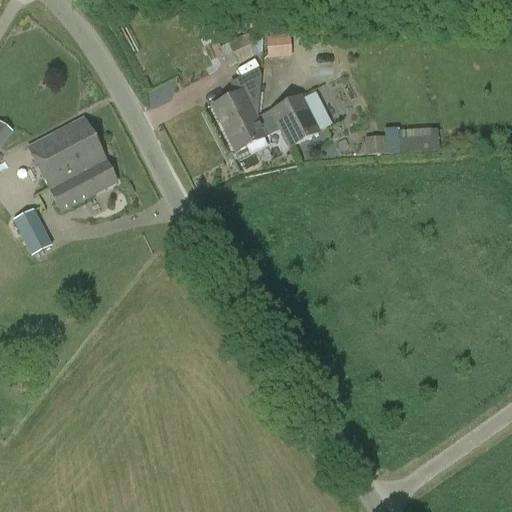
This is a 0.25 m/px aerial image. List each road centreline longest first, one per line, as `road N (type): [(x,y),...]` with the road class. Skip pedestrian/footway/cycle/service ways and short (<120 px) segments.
road 1 (tertiary): [(374,511),(221,278),(89,38),(57,0)]
road 2 (unknown): [(371,505),(511,406)]
road 3 (track): [(390,0),(511,7)]
